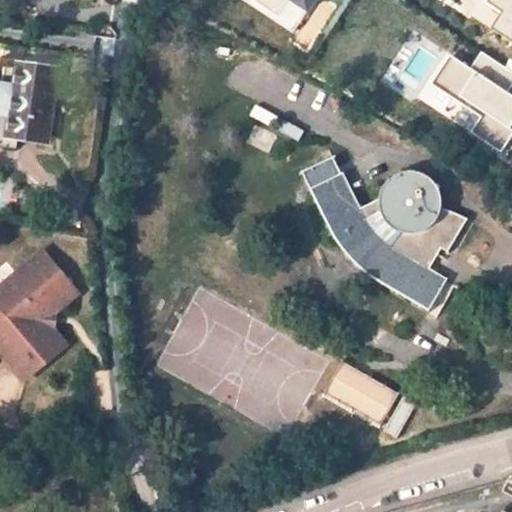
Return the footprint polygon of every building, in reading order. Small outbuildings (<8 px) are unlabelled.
[(255,0),(278,13),(286,0),(287,0),(308,12),(315,0),(255,0)] [(511,41),(511,0),(485,0),(474,20),(511,41)] [(502,150),(511,133),(511,72),(479,52),(470,67),(450,55),(433,84),(496,122),(485,139),(502,150)] [(19,66),(9,135),(47,140),(57,71),(19,66)] [(329,226),(339,242),(348,253),(357,263),(373,276),(406,298),(428,310),(445,282),(423,268),(437,247),(446,252),(465,220),(441,207),(440,196),(439,191),(437,187),(431,180),(425,176),(422,174),(414,172),(404,172),(396,175),(392,178),(387,185),(382,191),(379,199),(358,210),(333,159),(303,174),(329,226)] [(72,290),(37,250),(11,274),(16,280),(0,293),(0,343),(5,349),(0,352),(0,354),(22,380),(62,345),(44,324),(43,324),(43,309),(52,309),(72,290)] [(397,394),(343,363),(324,393),(380,424),(397,394)]
